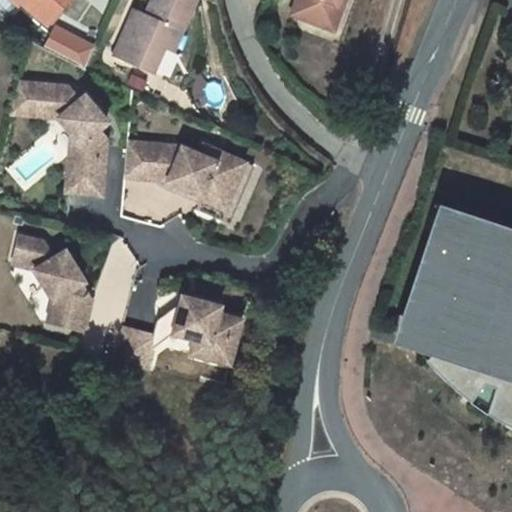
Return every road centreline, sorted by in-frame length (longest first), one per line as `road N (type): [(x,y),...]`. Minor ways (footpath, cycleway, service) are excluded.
road 1 (unknown): [(388,178),(262,257),(168,237),(95,207)]
road 2 (tertiary): [(324,476),(316,365),(388,178)]
road 3 (residential): [(388,178),(296,122),(251,51),(235,0)]
road 4 (tertiary): [(388,178),(457,0)]
